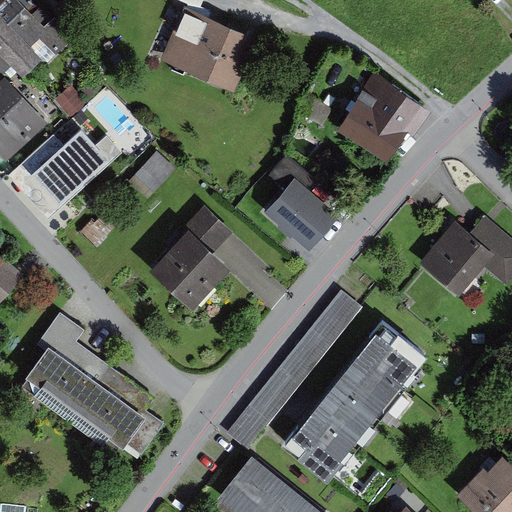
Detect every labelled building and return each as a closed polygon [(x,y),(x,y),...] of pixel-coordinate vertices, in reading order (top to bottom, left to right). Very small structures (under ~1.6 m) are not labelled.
[(0,0),(0,145),(14,161),(59,122),(15,72),(22,66),(29,74),(48,56),(53,61),(85,33),(65,10),(57,16),(42,0),(35,0),(30,5),(25,0),(0,0)] [(263,36),(192,4),(169,56),(240,88),(263,36)] [(440,109),(381,71),(345,126),(396,159),(415,129),(424,135),(440,109)] [(95,104),(78,84),(63,96),(79,117),(95,104)] [(118,158),(90,128),(40,173),(68,203),(118,158)] [(185,165),(165,148),(137,179),(158,197),(185,165)] [(311,192),(301,183),(284,203),(295,213),(286,223),(317,249),(348,212),(317,185),(311,192)] [(240,229),(213,202),(194,221),(198,225),(158,265),(201,307),(242,266),(222,246),(231,237),(240,229)] [(127,223),(114,211),(103,223),(98,218),(88,229),(105,246),(127,223)] [(464,217),(428,259),(469,294),(493,265),(511,280),(511,231),(492,215),(480,230),(464,217)] [(0,306),(30,273),(0,247),(0,306)] [(347,289),(233,430),(255,448),(369,306),(347,289)] [(147,455),(172,421),(155,409),(164,396),(85,340),(94,328),(70,311),(49,339),(57,345),(35,377),(48,386),(42,395),(114,446),(120,436),(147,455)] [(400,341),(387,331),(295,443),(337,477),(438,354),(409,330),(400,341)] [(335,511),(262,453),(228,496),(247,511),(335,511)] [(494,464),(466,493),(486,511),(511,511),(511,455),(498,468),(494,464)]
